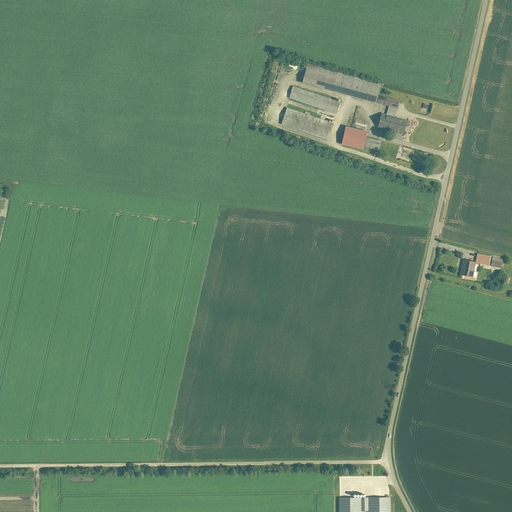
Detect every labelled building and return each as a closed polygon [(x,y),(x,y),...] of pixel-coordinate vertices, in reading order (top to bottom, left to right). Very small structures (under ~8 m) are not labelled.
[(306,63),(301,83),(387,106),(384,115),(379,113),(375,128),(402,134),(405,120),(393,117),(398,101),(375,95),(379,83),(306,63)] [(291,87),(287,99),(335,113),(338,101),(291,87)] [(365,110),(350,106),(346,122),(361,126),(365,110)] [(332,123),(285,108),(280,124),(327,139),(332,123)] [(366,130),(344,125),(340,144),(377,152),(379,140),(364,137),(366,130)] [(479,254),(477,264),(488,266),(490,256),(479,254)] [(494,257),(491,266),(501,269),(504,259),(494,257)] [(464,261),(461,275),(473,278),(476,263),(464,261)] [(391,511),(392,497),(364,498),(364,511),(391,511)] [(364,511),(364,498),(337,498),(336,511),(364,511)]
